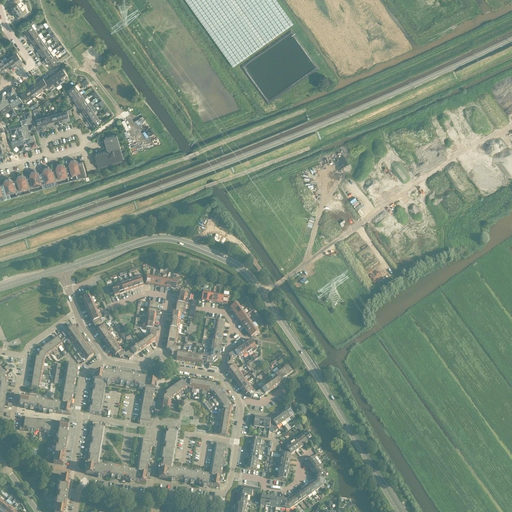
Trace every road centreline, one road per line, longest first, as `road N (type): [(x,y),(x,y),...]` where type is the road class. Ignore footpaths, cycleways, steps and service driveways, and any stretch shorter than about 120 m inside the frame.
road 1 (secondary): [(60,269),(157,238),(239,267),(307,359),(399,511)]
road 2 (residential): [(222,502),(85,482)]
